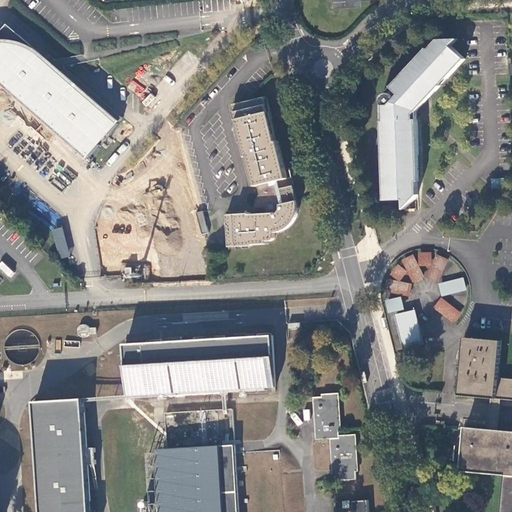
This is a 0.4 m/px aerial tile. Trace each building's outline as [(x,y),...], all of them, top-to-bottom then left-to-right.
[(215,11),(215,9),(222,8),(220,0),(203,0),(186,3),(188,15),(215,11)] [(0,34),(0,79),(1,81),(0,82),(0,94),(5,89),(19,100),(86,158),(98,144),(95,142),(104,132),(107,134),(121,118),(82,83),(49,55),(47,57),(9,24),(0,34)] [(433,39),(424,49),(422,48),(387,87),(394,94),(392,96),(387,94),(385,93),(382,93),(381,94),(379,95),(377,97),(377,99),(377,102),(377,104),(380,105),(380,121),(377,121),(379,170),(379,201),(399,200),(399,210),(405,210),(419,197),(419,194),(418,181),(418,156),(420,156),(419,112),(419,110),(420,109),(418,108),(435,89),(437,91),(443,84),(442,82),(447,76),(449,78),(466,59),(451,45),(457,39),(433,39)] [(418,108),(420,109),(436,91),(437,91),(435,89),(418,108)] [(276,141),(265,97),(233,105),(245,157),(247,157),(254,187),(256,186),(286,179),(277,141),(276,141)] [(95,142),(98,144),(107,134),(104,132),(95,142)] [(286,179),(256,186),(259,195),(256,197),(255,201),(254,204),(254,208),(266,214),(250,215),(250,213),(227,215),(229,247),(252,246),(253,244),(268,243),(268,241),(272,241),(275,239),(276,237),(275,233),(280,232),(285,230),(291,226),(293,223),(296,220),(297,215),(298,211),(298,207),(292,177),(286,179)] [(210,233),(205,211),(198,213),(203,235),(210,233)] [(60,258),(69,256),(61,227),(53,229),(60,258)] [(420,253),(420,266),(421,267),(433,267),(433,253),(420,253)] [(421,267),(420,266),(415,255),(403,262),(409,272),(415,284),(426,278),(421,267)] [(438,255),(433,267),(428,278),(440,283),(450,260),(438,255)] [(2,261),(0,262),(0,268),(9,278),(14,273),(2,261)] [(401,282),(409,272),(399,265),(392,275),(400,282),(401,282)] [(464,277),(440,284),(443,296),(467,289),(464,277)] [(386,292),(411,297),(414,284),(401,282),(400,282),(389,279),(386,292)] [(403,297),(387,301),(390,313),(406,309),(403,297)] [(442,298),(435,309),(455,324),(463,314),(442,298)] [(414,313),(395,317),(404,350),(422,346),(414,313)] [(79,335),(95,334),(95,325),(78,326),(79,335)] [(20,364),(23,365),(25,365),(31,363),(36,360),(40,355),(42,349),(42,346),(41,341),(39,338),(36,333),(30,330),(24,329),(18,330),(15,331),(10,335),(7,340),(6,343),(6,346),(7,352),(10,358),(14,362),(20,364)] [(271,333),(124,342),(125,360),(127,399),(275,390),(272,351),(271,333)] [(511,511),(511,379),(499,378),(503,341),(466,338),(461,396),(493,399),(502,400),(511,400),(511,432),(499,431),(490,430),(464,428),(461,447),(460,462),(459,471),(506,476),(502,511),(511,511)] [(396,358),(400,375),(408,372),(403,356),(396,358)] [(84,396),(34,399),(41,511),(95,511),(91,511),(84,396)] [(313,397),(314,407),(318,407),(320,439),(330,438),(331,450),(335,450),(337,480),(357,479),(354,437),(340,437),(337,396),(313,397)] [(502,400),(493,399),(490,430),(499,431),(502,400)] [(239,511),(234,410),(167,414),(169,451),(164,451),(164,459),(169,459),(172,511),(239,511)] [(23,461),(32,460),(30,439),(22,440),(23,461)] [(314,466),(328,466),(328,447),(314,447),(314,466)] [(351,500),(350,511),(369,511),(369,501),(351,500)]
